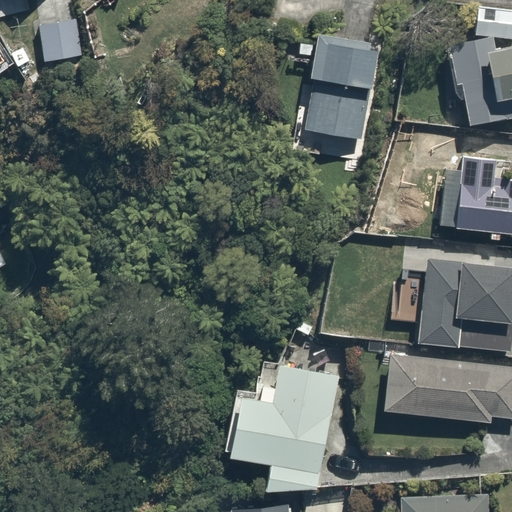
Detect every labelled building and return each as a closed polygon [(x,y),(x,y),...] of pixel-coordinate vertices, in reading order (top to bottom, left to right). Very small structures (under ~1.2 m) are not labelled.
[(511,6),(481,3),(479,30),(511,33),(511,6)] [(78,20),(39,25),(44,63),(83,57),(78,20)] [(386,42),(320,29),(301,131),(367,143),(386,42)] [(492,34),(449,41),(464,128),(511,120),(511,39),(494,43),(492,34)] [(464,128),(419,124),(416,161),(443,163),(461,165),(462,154),(464,128)] [(461,165),(443,163),(437,231),(511,237),(511,172),(501,172),(503,158),(462,154),(461,165)] [(0,267),(11,262),(0,240),(0,267)] [(511,259),(430,252),(428,271),(414,270),(410,313),(424,314),(422,337),(463,341),(466,313),(511,317),(511,259)] [(511,360),(390,350),(385,414),(495,423),(496,414),(511,415),(511,360)] [(249,390),(237,454),(275,461),(271,482),(319,491),(341,372),(282,362),(276,395),(249,390)] [(488,511),(489,500),(399,499),(399,511),(488,511)] [(292,511),(292,500),(225,504),(226,511),(292,511)]
